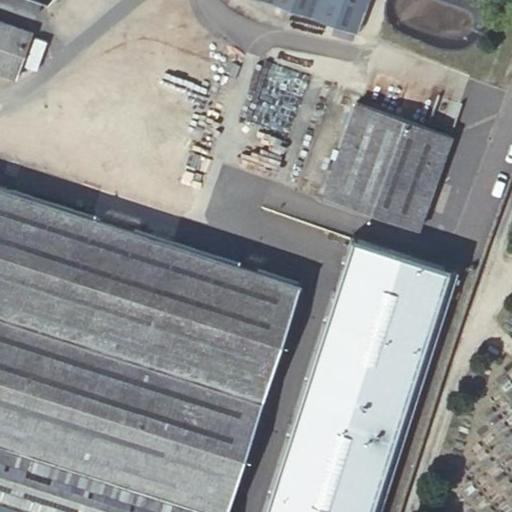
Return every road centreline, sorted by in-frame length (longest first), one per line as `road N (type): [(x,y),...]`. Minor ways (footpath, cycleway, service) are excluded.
road 1 (unknown): [(192,0),(235,39),(276,55),(446,99),(485,91),(511,45)]
road 2 (unknown): [(0,90),(138,0)]
